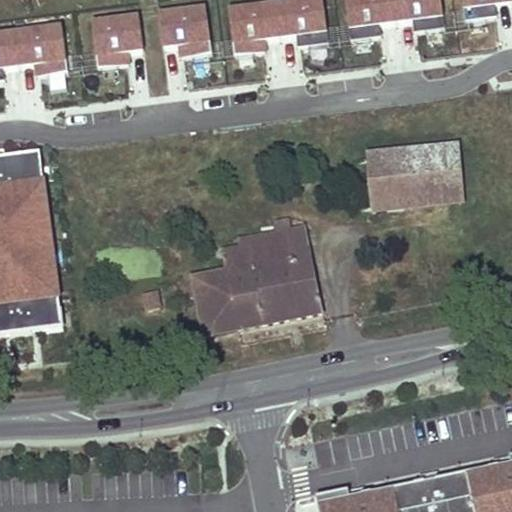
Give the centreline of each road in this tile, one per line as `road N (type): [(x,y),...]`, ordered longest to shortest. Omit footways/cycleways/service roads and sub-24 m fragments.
road 1 (residential): [(511,62),(452,88),(66,140),(0,132)]
road 2 (secondary): [(255,385),(511,332)]
road 3 (secondary): [(0,420),(255,385)]
road 4 (residential): [(255,385),(268,511)]
